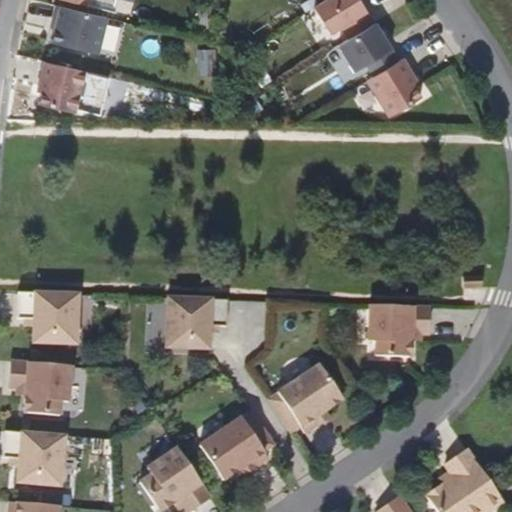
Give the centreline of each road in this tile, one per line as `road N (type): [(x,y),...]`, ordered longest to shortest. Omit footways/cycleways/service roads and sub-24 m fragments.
road 1 (residential): [(289,511),(426,417),(484,345),(511,290)]
road 2 (residential): [(511,124),(496,73),(441,0)]
